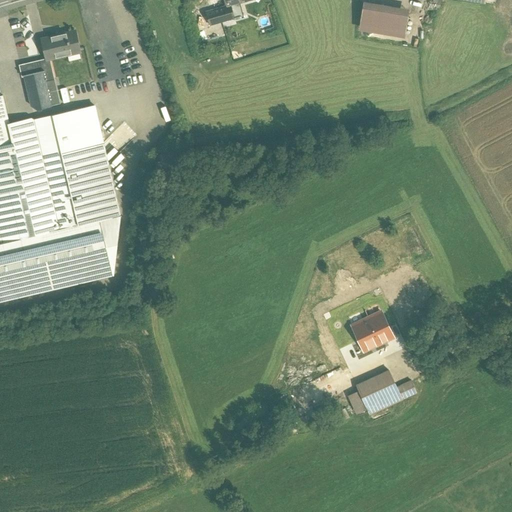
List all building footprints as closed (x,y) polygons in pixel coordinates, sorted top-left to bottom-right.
[(231,5),(232,9),(241,7),(240,3),(249,0),(225,0),(227,6),(231,5)] [(364,2),(359,30),(404,38),(408,9),(364,2)] [(231,5),(227,6),(206,12),(210,25),(225,20),(227,26),(236,23),(232,9),(231,5)] [(76,32),(43,39),(48,59),(80,52),(76,32)] [(40,63),(41,63),(41,61),(40,61),(20,66),(23,76),(25,76),(32,107),(36,110),(50,106),(59,104),(53,79),(45,81),(40,63)] [(45,81),(53,79),(49,61),(41,63),(40,63),(45,81)] [(0,243),(78,225),(61,153),(42,157),(33,119),(10,124),(3,95),(0,95),(0,243)] [(96,104),(33,119),(42,157),(61,153),(105,143),(96,104)] [(105,143),(61,153),(78,225),(100,220),(121,215),(105,143)] [(100,220),(113,276),(121,215),(100,220)] [(0,243),(0,301),(113,276),(100,220),(78,225),(0,243)] [(371,291),(375,300),(388,294),(391,300),(416,289),(408,270),(382,282),(384,285),(371,291)] [(375,300),(371,291),(370,291),(346,302),(345,303),(345,304),(355,325),(381,313),(375,300)] [(355,325),(333,335),(344,359),(393,337),(381,312),(381,313),(355,325)] [(360,394),(352,397),(359,411),(360,415),(368,412),(369,414),(417,393),(411,381),(397,388),(389,371),(356,386),(360,394)]
